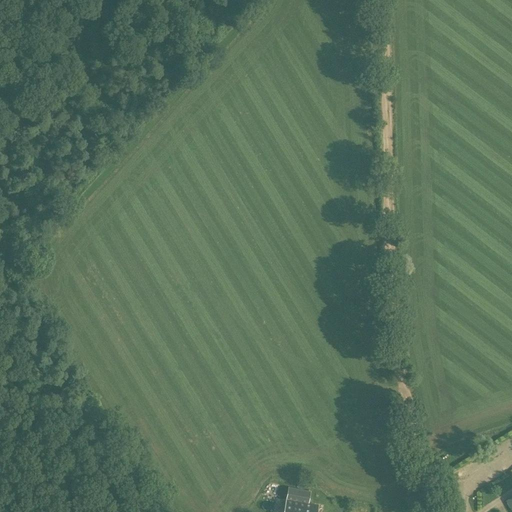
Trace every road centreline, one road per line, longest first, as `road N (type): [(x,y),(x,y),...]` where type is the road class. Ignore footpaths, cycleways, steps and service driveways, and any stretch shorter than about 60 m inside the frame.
road 1 (track): [(438,511),(392,340),(381,0)]
road 2 (track): [(261,0),(0,299)]
